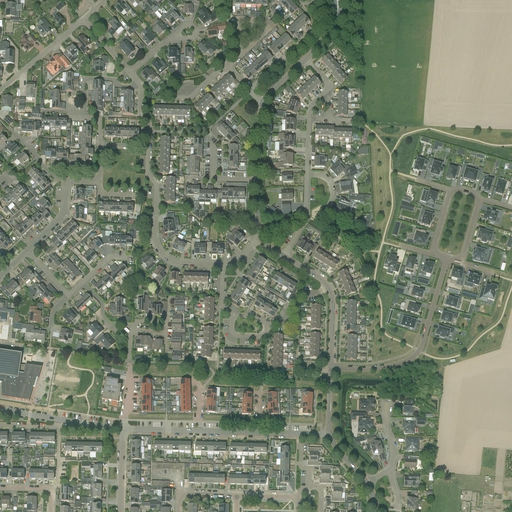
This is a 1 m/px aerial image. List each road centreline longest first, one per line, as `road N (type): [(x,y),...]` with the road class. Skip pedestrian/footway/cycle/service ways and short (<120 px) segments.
road 1 (residential): [(304,60),(330,86),(308,107),(305,219),(283,256)]
road 2 (residential): [(26,251),(59,219),(67,183),(99,181),(100,144),(148,146)]
road 3 (residential): [(330,369),(376,368),(414,356),(447,257)]
road 4 (residential): [(222,265),(179,263),(158,250),(148,146)]
road 5 (residential): [(148,146),(141,86),(83,19)]
road 6 (tertiary): [(330,369),(331,293),(283,256)]
road 7 (tertiary): [(260,237),(262,102)]
road 8 (residential): [(124,257),(109,256),(68,294),(26,251)]
road 9 (residential): [(123,428),(0,410)]
